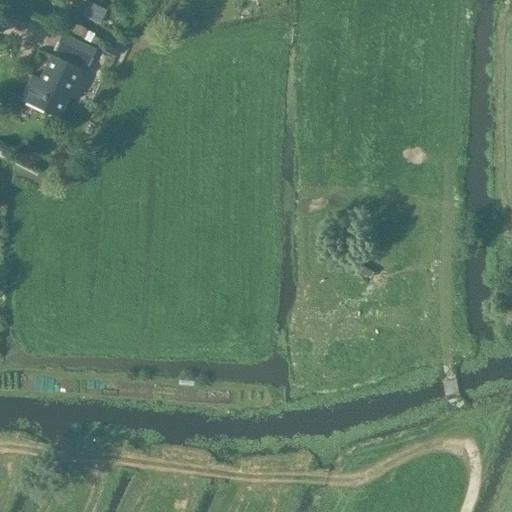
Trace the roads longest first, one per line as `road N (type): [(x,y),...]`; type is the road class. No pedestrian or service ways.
road 1 (track): [(467,511),(478,462),(447,357),(454,0)]
road 2 (track): [(465,427),(350,480),(249,478),(0,446)]
